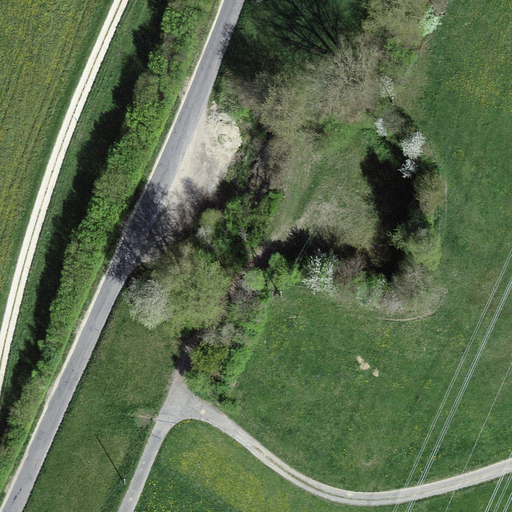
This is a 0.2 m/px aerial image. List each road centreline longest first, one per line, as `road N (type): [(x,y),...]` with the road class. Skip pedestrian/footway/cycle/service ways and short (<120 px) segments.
road 1 (unclassified): [(8,511),(141,230),(235,0)]
road 2 (track): [(511,467),(380,502),(325,496),(176,391),(124,511)]
road 3 (track): [(0,362),(79,85),(118,0)]
